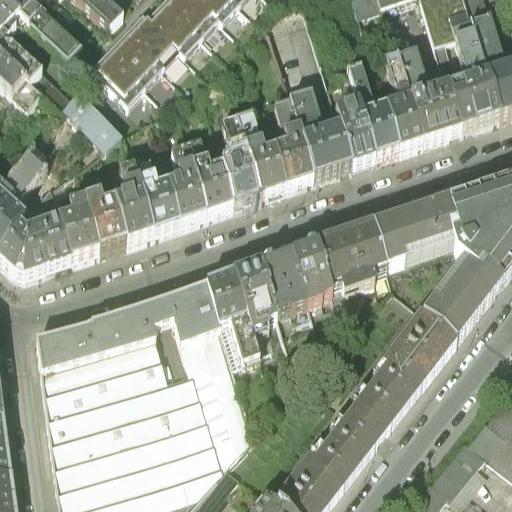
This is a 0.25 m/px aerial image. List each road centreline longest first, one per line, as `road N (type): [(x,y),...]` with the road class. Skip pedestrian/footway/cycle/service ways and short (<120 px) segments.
road 1 (residential): [(13,315),(511,155)]
road 2 (residential): [(357,511),(504,327)]
road 3 (residential): [(40,511),(13,315)]
